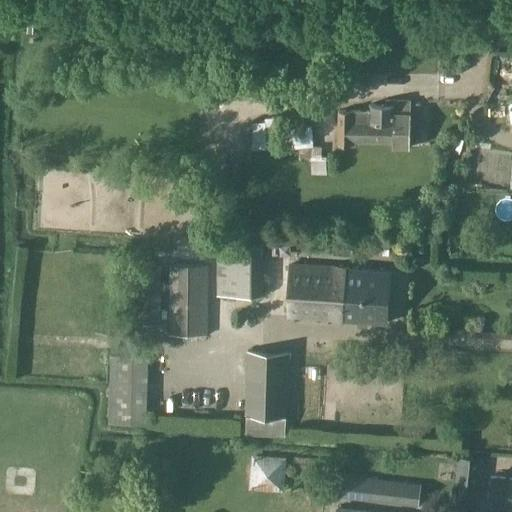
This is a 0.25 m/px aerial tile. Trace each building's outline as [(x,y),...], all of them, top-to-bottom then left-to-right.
[(384,105),(369,105),(369,112),(369,128),(410,128),(410,112),(409,112),(409,100),(384,100),(384,105)] [(369,112),(338,112),(338,146),(354,146),(354,141),(392,141),(392,146),(410,146),(410,128),(369,128),(369,112)] [(267,146),(282,145),(281,117),(265,117),(265,122),(251,122),(253,150),(267,149),(267,146)] [(312,174),(319,173),(327,173),(325,158),(324,159),(324,147),(319,146),(313,145),(311,126),(283,129),(285,149),(300,148),(300,160),(311,160),(312,174)] [(233,196),(236,172),(223,170),(220,195),(233,196)] [(334,238),(333,254),(352,256),(354,239),(334,238)] [(264,245),(219,245),(219,294),(264,294),(264,245)] [(161,263),(137,263),(137,323),(161,323),(161,263)] [(208,264),(171,264),(171,289),(171,334),(208,334),(208,264)] [(290,316),(386,325),(391,273),(295,264),(290,316)] [(246,415),(247,415),(246,433),(286,435),(287,417),(289,352),(249,350),(246,415)] [(148,356),(114,355),(113,422),(147,423),(148,356)] [(458,458),(456,485),(479,487),(482,459),(458,458)] [(422,485),(346,476),(343,497),(419,507),(422,485)] [(511,478),(490,477),(488,503),(511,504),(511,478)]
